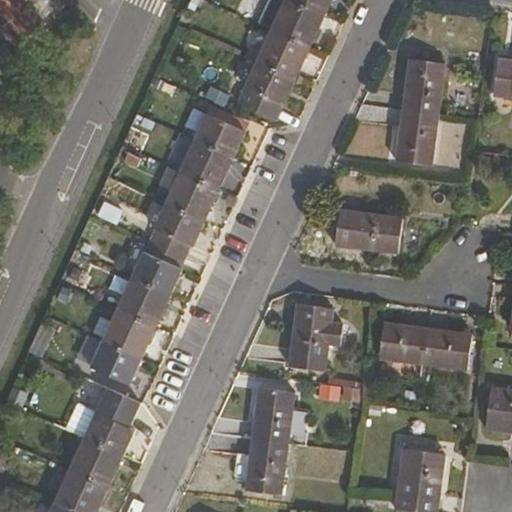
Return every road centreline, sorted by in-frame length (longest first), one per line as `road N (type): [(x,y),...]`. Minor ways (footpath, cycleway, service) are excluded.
road 1 (residential): [(386,0),(148,511)]
road 2 (unclassified): [(129,38),(0,320)]
